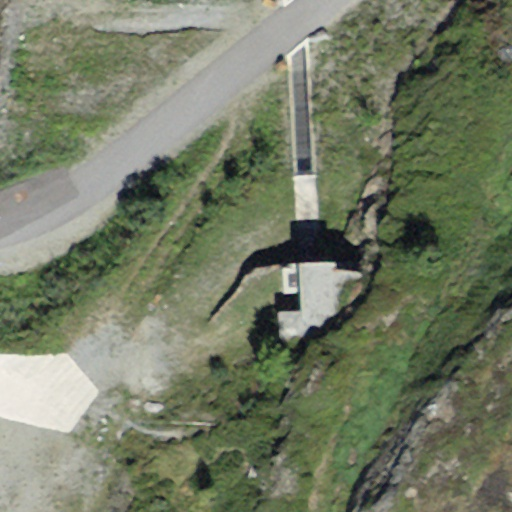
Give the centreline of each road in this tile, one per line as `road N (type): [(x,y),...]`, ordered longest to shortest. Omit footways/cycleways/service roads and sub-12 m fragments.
road 1 (unclassified): [(328,0),(77,191),(0,225)]
road 2 (track): [(241,63),(246,118),(210,183),(127,291),(97,368)]
road 3 (unclassified): [(0,369),(59,379),(138,357),(188,307)]
